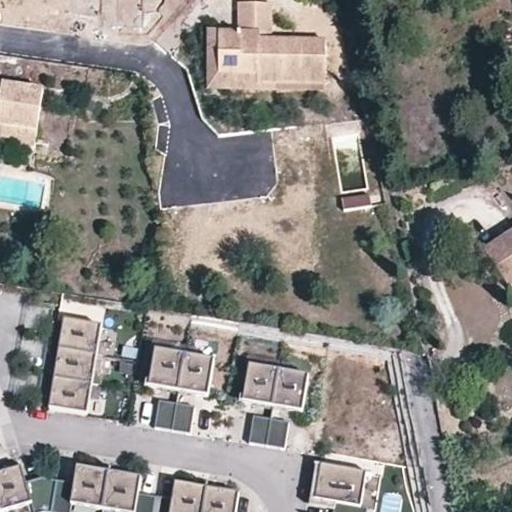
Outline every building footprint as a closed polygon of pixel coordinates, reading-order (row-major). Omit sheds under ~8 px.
[(324,84),(324,39),(272,39),(271,4),(238,5),(238,31),(220,32),(220,84),(324,84)] [(33,149),(42,90),(0,83),(0,127),(13,129),(11,140),(11,146),(33,149)] [(220,84),(220,93),(324,91),(324,84),(220,84)] [(0,138),(11,140),(13,129),(0,127),(0,138)] [(369,194),(343,200),(345,213),(372,208),(369,194)] [(511,233),(483,253),(511,296),(511,233)] [(58,322),(53,349),(91,355),(95,328),(58,322)] [(53,349),(48,379),(86,385),(91,355),(53,349)] [(148,389),(178,394),(184,356),(154,352),(148,389)] [(178,394),(207,398),(213,361),(184,356),(178,394)] [(278,371),(249,366),(243,404),(272,409),(278,371)] [(308,376),(278,371),(272,409),(302,413),(308,376)] [(48,379),(43,411),(81,417),(86,385),(48,379)] [(154,428),(172,432),(176,404),(158,401),(154,428)] [(194,407),(176,404),(172,432),(190,434),(194,407)] [(248,444),(266,447),(271,419),(253,416),(248,444)] [(288,422),(271,419),(266,447),(284,449),(288,422)] [(0,472),(0,504),(2,511),(3,511),(31,504),(33,511),(43,511),(44,511),(52,511),(58,479),(43,477),(26,482),(21,466),(0,472)] [(335,503),(333,511),(367,511),(368,508),(360,506),(365,475),(322,468),(317,500),(335,503)] [(58,479),(52,511),(71,511),(72,507),(103,511),(109,474),(78,469),(76,482),(58,479)] [(109,474),(103,511),(104,511),(153,511),(155,498),(139,496),(142,479),(109,474)] [(173,502),(155,498),(153,511),(203,511),(207,491),(176,485),(173,502)] [(207,491),(203,511),(237,511),(240,496),(207,491)]
